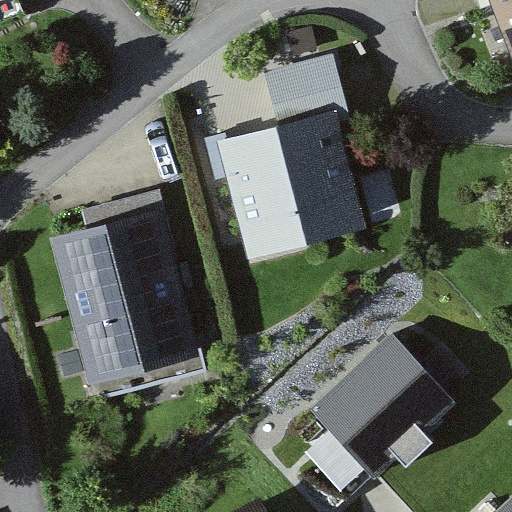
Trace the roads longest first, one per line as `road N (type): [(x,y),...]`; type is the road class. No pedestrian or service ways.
road 1 (residential): [(267,0),(0,201)]
road 2 (residential): [(511,133),(448,122),(419,98),(376,0)]
road 3 (residential): [(0,368),(22,490)]
